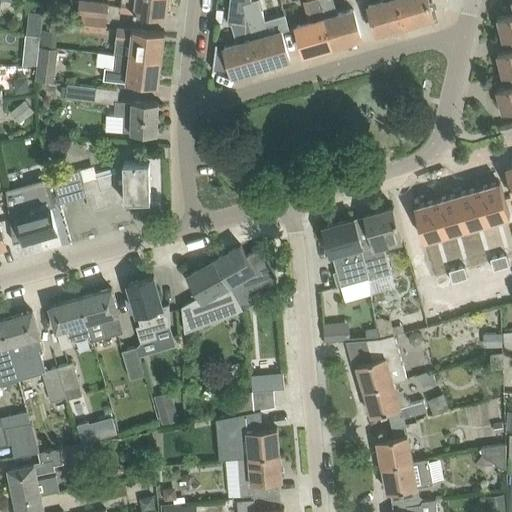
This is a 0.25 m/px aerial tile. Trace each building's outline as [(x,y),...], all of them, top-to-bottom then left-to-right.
[(82,15),(107,17),(109,2),(89,0),(79,0),(78,14),(82,15)] [(169,0),(122,0),(121,10),(148,13),(167,15),(169,0)] [(247,17),(243,3),(243,0),(230,0),(229,22),(232,22),(237,41),(225,45),(234,74),(262,66),(254,37),(252,37),(247,17)] [(252,0),(243,3),(247,17),(262,13),(258,0),(252,0)] [(334,45),(320,0),(303,0),(310,20),(297,24),(306,53),(334,45)] [(320,0),(334,45),(362,37),(354,8),(338,13),(334,0),(320,0)] [(406,25),(398,0),(381,0),(369,3),(372,13),(378,33),(406,25)] [(398,0),(406,25),(418,21),(419,23),(438,18),(433,1),(430,2),(429,0),(398,0)] [(511,12),(498,16),(504,38),(511,36),(511,12)] [(107,17),(82,15),(80,29),(105,32),(107,17)] [(42,24),(28,23),(27,32),(41,34),(42,24)] [(118,26),(115,52),(163,58),(166,31),(146,29),(118,26)] [(58,43),(59,27),(44,27),(43,42),(58,43)] [(254,37),(262,66),(290,58),(285,39),(282,29),(254,37)] [(25,44),(39,46),(40,35),(26,33),(25,44)] [(58,47),(40,45),(35,80),(54,82),(58,47)] [(503,74),(504,74),(511,71),(511,48),(498,52),(503,74)] [(159,84),(163,58),(115,52),(113,66),(105,65),(104,78),(159,84)] [(27,76),(19,77),(15,82),(17,91),(29,89),(27,76)] [(68,82),(68,85),(67,95),(67,97),(95,100),(96,85),(68,82)] [(511,84),(497,88),(503,110),(511,107),(511,84)] [(14,109),(23,119),(34,110),(25,99),(14,109)] [(116,99),(116,114),(123,114),(124,131),(138,131),(158,132),(159,100),(139,99),(116,99)] [(64,140),(46,144),(49,160),(67,155),(64,140)] [(124,160),(124,168),(117,170),(116,166),(110,168),(96,171),(97,176),(85,180),(92,206),(119,199),(126,197),(135,197),(135,201),(160,200),(158,159),(124,160)] [(68,172),(53,176),(60,201),(74,197),(68,172)] [(479,186),(489,221),(511,214),(501,180),(479,186)] [(52,210),(45,190),(31,194),(35,208),(26,210),(22,197),(19,185),(7,189),(14,239),(15,241),(25,238),(25,239),(57,230),(52,210)] [(479,186),(458,192),(468,227),(489,221),(479,186)] [(458,192),(437,198),(447,233),(468,227),(458,192)] [(426,239),(447,233),(437,198),(416,204),(426,239)] [(371,236),(361,239),(363,244),(361,244),(364,255),(370,278),(393,271),(384,243),(403,237),(394,205),(365,214),(371,236)] [(333,252),(337,269),(334,270),(337,284),(341,283),(342,284),(347,299),(372,293),(370,278),(364,255),(361,244),(363,244),(361,239),(355,216),(324,225),(332,253),(333,252)] [(440,255),(460,249),(456,237),(437,243),(440,255)] [(255,301),(248,290),(277,274),(262,247),(248,254),(241,243),(216,258),(231,284),(244,307),(255,301)] [(499,255),(502,267),(510,265),(506,253),(499,255)] [(502,267),(499,255),(491,258),(495,269),(502,267)] [(200,294),(188,301),(182,305),(185,330),(226,306),(217,292),(231,284),(216,258),(188,274),(200,294)] [(457,267),(461,279),(468,277),(465,265),(457,267)] [(461,279),(457,267),(450,269),(453,281),(461,279)] [(134,301),(141,324),(137,325),(141,341),(158,336),(156,328),(171,324),(170,303),(163,304),(160,294),(155,275),(129,282),(134,301)] [(112,287),(81,296),(88,320),(108,315),(113,332),(124,329),(118,306),(112,287)] [(51,304),(56,324),(63,347),(73,345),(71,339),(91,334),(88,320),(81,296),(51,304)] [(33,310),(1,319),(13,361),(45,352),(33,310)] [(0,374),(2,374),(0,368),(0,365),(13,361),(1,319),(0,318),(0,374)] [(325,339),(340,338),(339,324),(324,326),(325,339)] [(380,337),(378,326),(365,328),(367,338),(380,337)] [(484,333),(484,346),(502,345),(502,332),(495,332),(484,333)] [(358,363),(365,389),(407,376),(394,333),(380,337),(367,338),(373,359),(358,363)] [(137,345),(123,349),(131,377),(145,373),(141,355),(137,345)] [(503,351),(491,353),(491,368),(504,367),(503,351)] [(80,385),(73,361),(60,365),(58,365),(65,389),(73,386),(80,385)] [(66,394),(65,389),(58,365),(56,366),(42,370),(51,401),(67,396),(66,394)] [(389,409),(392,421),(404,417),(427,411),(424,399),(412,402),(394,383),(394,381),(408,377),(407,376),(365,389),(373,414),(389,409)] [(276,405),(275,391),(275,388),(255,389),(252,389),(253,400),(254,410),(261,408),(276,405)] [(179,418),(173,398),(157,402),(163,423),(179,418)] [(254,410),(242,412),(217,417),(219,435),(234,434),(236,456),(280,452),(278,426),(262,428),(261,408),(254,410)] [(31,421),(23,423),(14,414),(2,416),(2,415),(0,415),(0,444),(7,443),(13,442),(15,455),(39,450),(31,421)] [(90,421),(89,420),(78,423),(83,441),(94,438),(90,421)] [(494,422),(496,431),(504,430),(502,421),(494,422)] [(379,439),(384,465),(413,460),(407,430),(406,422),(393,425),(395,436),(379,439)] [(10,468),(17,500),(42,494),(60,490),(57,474),(38,478),(37,473),(55,469),(54,464),(94,457),(91,441),(38,451),(40,461),(29,463),(10,468)] [(482,446),(483,452),(501,467),(507,467),(507,442),(482,446)] [(280,452),(236,456),(236,457),(238,457),(241,493),(233,494),(233,495),(281,491),(280,479),(282,479),(280,452)] [(155,456),(155,464),(171,462),(171,454),(155,456)] [(393,501),(406,499),(419,497),(417,486),(434,482),(428,457),(413,460),(384,465),(388,491),(391,490),(393,501)] [(165,499),(174,498),(177,497),(177,496),(176,491),(171,486),(164,487),(165,499)] [(238,500),(239,511),(285,511),(285,506),(282,506),(281,491),(233,495),(233,500),(238,500)] [(492,494),(493,511),(496,511),(506,511),(505,493),(492,494)] [(59,511),(45,511),(42,494),(17,500),(19,511),(64,511),(59,511)] [(153,494),(139,497),(142,511),(156,508),(153,494)] [(436,511),(436,498),(420,499),(421,503),(393,505),(394,511),(436,511)] [(196,511),(196,503),(163,506),(163,511),(196,511)]
